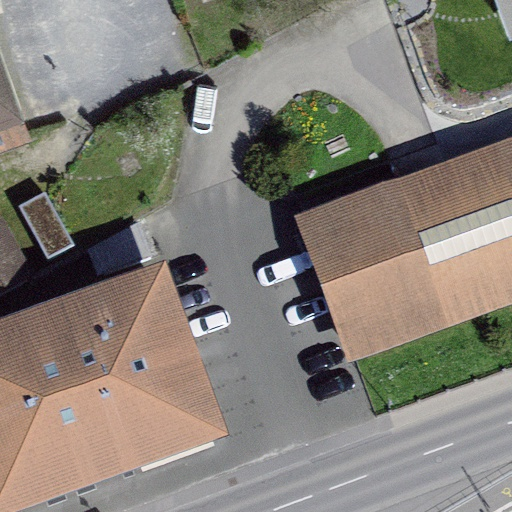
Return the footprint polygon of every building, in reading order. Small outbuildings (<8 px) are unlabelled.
[(0,117),(19,111),(0,56),(0,117)] [(511,294),(511,155),(308,230),(352,353),(511,294)] [(74,248),(45,195),(19,209),(48,262),(74,248)] [(150,259),(138,224),(94,248),(104,276),(150,259)] [(0,295),(28,280),(0,229),(0,295)] [(0,511),(11,511),(230,434),(165,263),(0,319),(0,511)]
